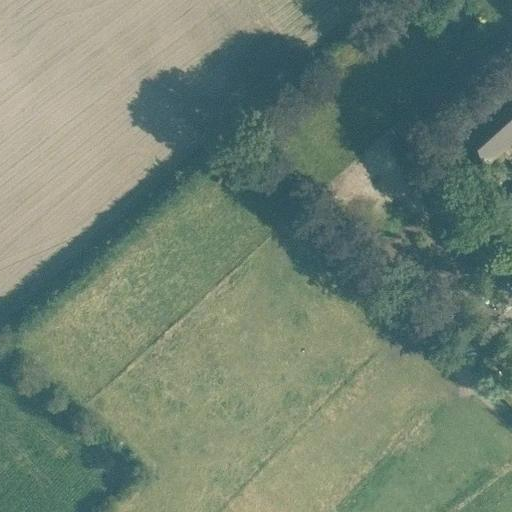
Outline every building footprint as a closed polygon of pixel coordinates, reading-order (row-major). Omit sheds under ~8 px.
[(511,73),(501,61),(453,104),(470,124),(453,139),(473,161),(478,157),(486,165),(509,144),(511,146),(511,73)] [(433,180),(418,192),(431,207),(444,195),(433,180)] [(511,228),(511,202),(500,216),(511,228)] [(307,262),(322,246),(308,233),(293,250),(307,262)] [(511,270),(495,252),(478,266),(496,287),(497,285),(511,272),(511,270)]
